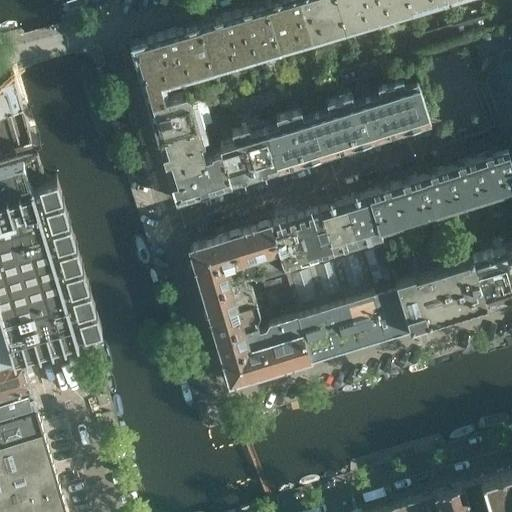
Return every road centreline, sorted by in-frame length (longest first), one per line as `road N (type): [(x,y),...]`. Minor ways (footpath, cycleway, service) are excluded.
road 1 (residential): [(511,310),(232,395),(219,392),(168,224)]
road 2 (residential): [(168,224),(436,142)]
road 3 (residential): [(280,511),(511,442)]
road 4 (residential): [(168,224),(107,29)]
